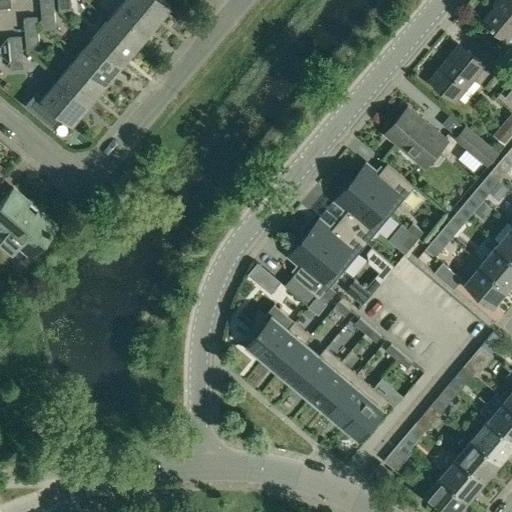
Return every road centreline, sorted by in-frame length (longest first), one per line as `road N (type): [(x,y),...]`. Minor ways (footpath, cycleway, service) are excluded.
road 1 (tertiary): [(198,468),(199,346),(220,272),(441,0)]
road 2 (residential): [(84,188),(243,0)]
road 3 (unclassified): [(198,468),(287,475),(376,511)]
road 4 (tertiary): [(44,511),(104,487),(198,468)]
